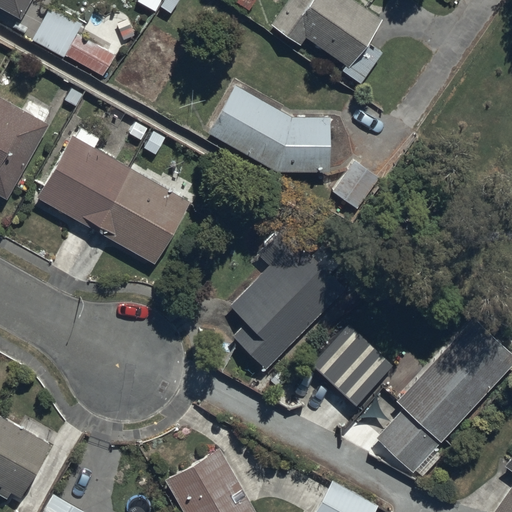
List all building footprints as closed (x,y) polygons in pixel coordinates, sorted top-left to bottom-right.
[(0,0),(0,8),(19,19),(29,0),(0,0)] [(285,0),(268,24),(298,45),(303,37),(345,66),(341,71),(358,83),(380,52),(364,42),(380,20),(351,0),(285,0)] [(52,3),(30,40),(62,58),(65,54),(102,75),(114,55),(76,32),(82,21),(52,3)] [(326,116),(288,116),(232,85),(206,133),(275,171),(326,172),(326,116)] [(0,98),(0,195),(5,198),(47,124),(0,98)] [(76,124),(35,196),(153,263),(188,202),(94,148),(100,138),(76,124)] [(230,335),(264,368),(342,288),(327,273),(340,260),(321,241),(307,256),(300,249),(295,254),(274,234),(256,252),(268,264),(228,305),(244,321),(230,335)] [(511,358),(470,319),(393,400),(402,409),(374,439),(409,472),(511,362),(511,358)] [(348,324),(309,364),(351,405),(391,365),(348,324)] [(0,416),(0,486),(20,498),(51,445),(48,443),(53,434),(26,418),(20,428),(0,416)] [(252,511),(216,449),(160,482),(177,511),(252,511)] [(511,511),(511,451),(502,465),(511,472),(511,482),(491,511),(511,511)] [(332,480),(313,511),(372,511),(376,505),(332,480)] [(41,511),(84,511),(53,493),(41,511)]
